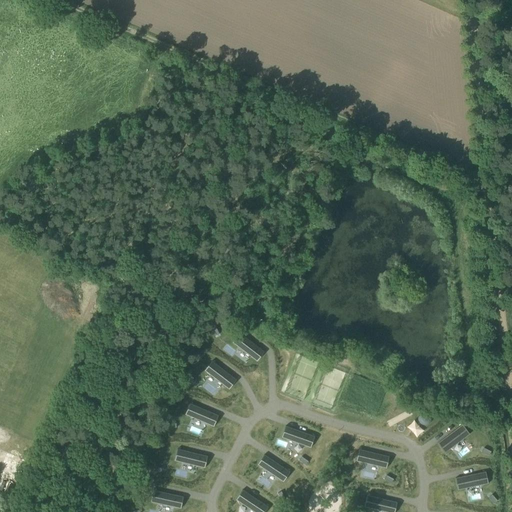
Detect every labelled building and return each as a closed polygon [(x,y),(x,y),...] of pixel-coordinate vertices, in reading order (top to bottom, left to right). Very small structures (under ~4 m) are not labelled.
[(55,336),(57,329),(36,322),(34,329),(55,336)] [(218,327),(213,329),(217,337),(221,335),(218,327)] [(63,332),(59,347),(67,349),(69,340),(73,341),(75,334),(63,332)] [(239,333),(232,342),(253,359),(260,349),(239,333)] [(31,336),(28,345),(50,353),(53,344),(31,336)] [(48,360),(49,352),(25,349),(24,356),(48,360)] [(43,371),(46,364),(23,356),(14,380),(34,387),(37,378),(40,379),(43,371)] [(52,356),(49,363),(60,367),(63,360),(52,356)] [(213,363),(206,372),(227,388),(234,379),(213,363)] [(57,374),(58,366),(47,365),(46,373),(57,374)] [(191,373),(184,377),(186,382),(194,377),(191,373)] [(42,380),(50,384),(53,378),(46,374),(42,380)] [(38,390),(47,394),(50,387),(42,383),(38,390)] [(7,390),(0,404),(0,410),(6,413),(15,393),(7,390)] [(17,416),(24,396),(15,393),(8,413),(17,416)] [(48,404),(50,397),(37,394),(35,401),(48,404)] [(216,415),(191,404),(187,415),(212,426),(216,415)] [(26,418),(33,422),(38,414),(31,410),(26,418)] [(291,428),(287,440),(312,448),(316,437),(291,428)] [(463,428),(442,444),(449,454),(470,437),(463,428)] [(364,437),(361,449),(387,455),(390,443),(364,437)] [(205,456),(179,450),(176,461),(202,468),(205,456)] [(288,471),(266,456),(259,466),(281,481),(288,471)] [(303,456),(299,458),(302,465),(307,463),(303,456)] [(154,464),(151,467),(157,473),(161,470),(154,464)] [(365,470),(357,474),(359,478),(367,474),(365,470)] [(484,473),(457,478),(460,490),(486,484),(484,473)] [(171,495),(145,488),(142,500),(168,506),(171,495)] [(243,491),(237,501),(253,511),(261,511),(266,506),(243,491)] [(0,504),(7,508),(12,497),(0,492),(0,504)] [(490,494),(486,497),(491,504),(495,502),(490,494)] [(392,511),(395,500),(368,495),(366,507),(391,511),(392,511)] [(290,496),(287,500),(294,505),(297,501),(290,496)]
